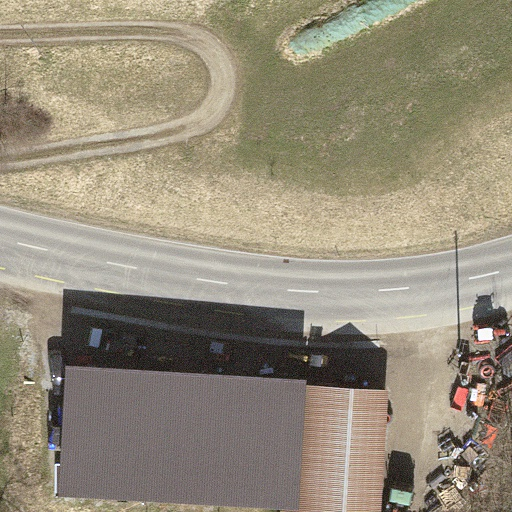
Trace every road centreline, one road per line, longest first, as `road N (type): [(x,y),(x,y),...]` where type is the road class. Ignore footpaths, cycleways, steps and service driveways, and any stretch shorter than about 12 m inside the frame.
road 1 (tertiary): [(511,273),(423,290),(312,295),(177,281),(0,244)]
road 2 (track): [(0,161),(181,132),(212,114),(227,80),(215,50),(183,33),(0,35)]
